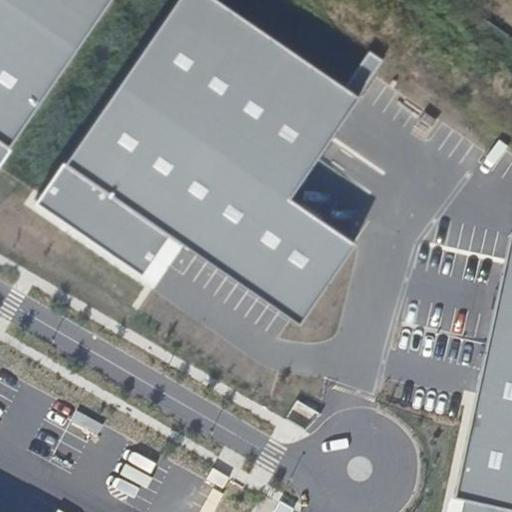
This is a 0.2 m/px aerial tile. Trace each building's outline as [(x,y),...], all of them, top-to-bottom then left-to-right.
[(0,0),(0,135),(14,145),(114,0),(0,0)] [(225,0),(184,0),(73,161),(175,232),(309,324),(362,246),(292,198),(364,96),(349,85),(225,0)] [(373,52),(349,85),(364,96),(388,63),(373,52)] [(0,135),(0,164),(14,145),(0,135)] [(73,161),(43,202),(145,274),(175,232),(73,161)] [(9,211),(0,227),(0,244),(37,264),(53,235),(9,211)] [(511,270),(462,501),(468,501),(511,510),(511,270)] [(511,511),(511,510),(468,501),(466,511),(511,511)]
